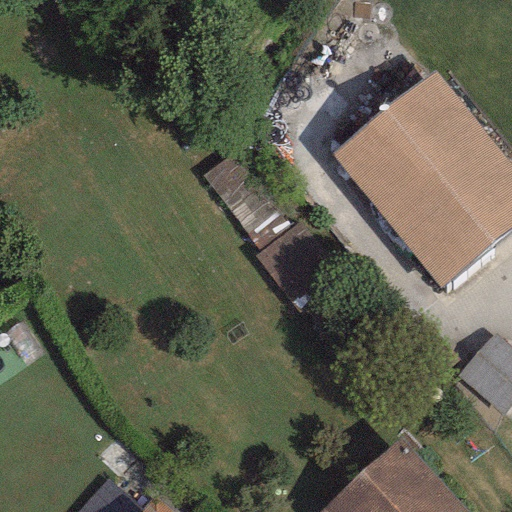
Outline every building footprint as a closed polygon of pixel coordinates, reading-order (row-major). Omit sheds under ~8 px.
[(329,157),(442,296),(511,239),(511,180),(428,77),(329,157)] [(254,254),(293,311),(338,280),(298,223),(254,254)] [(439,336),(424,349),(443,372),(458,360),(439,336)] [(511,351),(495,336),(455,378),(499,418),(511,404),(511,351)] [(456,511),(400,448),(328,511),(456,511)] [(131,511),(106,485),(78,511),(131,511)]
